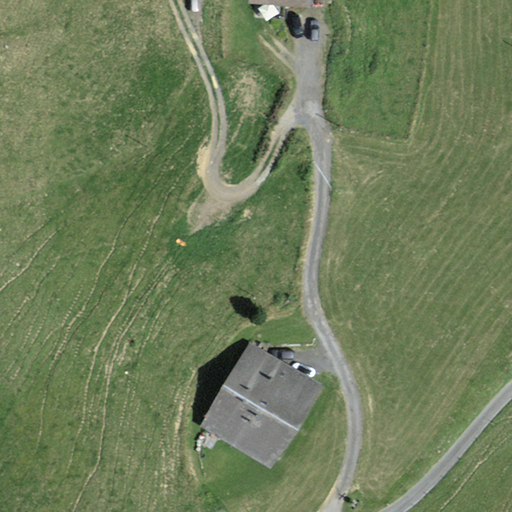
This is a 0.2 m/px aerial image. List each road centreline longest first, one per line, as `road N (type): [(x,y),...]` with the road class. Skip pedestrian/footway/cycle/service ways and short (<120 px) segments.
road 1 (track): [(176,0),(213,86),(219,116),(209,177),(219,191),(236,196),(254,185),(292,119),(307,120),(318,141),(313,297),(351,379),(356,413),(332,511)]
road 2 (unclassified): [(393,511),(511,389)]
